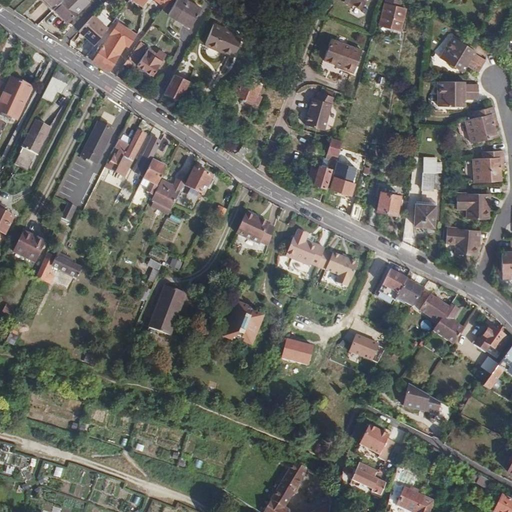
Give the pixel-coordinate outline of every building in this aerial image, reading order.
[(75,0),(61,0),(54,7),(66,20),(81,6),(75,0)] [(195,0),(176,0),(171,10),(193,23),(204,5),(195,0)] [(406,0),(405,0),(384,0),(379,22),(399,27),(406,0)] [(92,14),(78,29),(95,43),(107,27),(92,14)] [(103,44),(94,59),(101,64),(109,69),(126,43),(129,44),(136,33),(119,21),(111,33),(112,34),(106,44),(103,44)] [(244,34),(215,22),(207,41),(236,53),(244,34)] [(451,35),(439,56),(461,70),(465,62),(477,69),(484,58),(472,51),(473,49),(451,35)] [(361,50),(331,37),(322,58),(335,64),(334,67),(351,74),(361,50)] [(142,38),(125,61),(129,64),(133,59),(135,60),(148,42),(142,38)] [(151,45),(139,62),(154,73),(169,52),(164,48),(161,52),(151,45)] [(53,76),(42,97),(52,102),(57,92),(63,94),(71,76),(58,69),(54,77),(53,76)] [(192,81),(175,72),(166,89),(183,97),(192,81)] [(235,81),(231,92),(259,103),(262,96),(258,94),(262,84),(255,81),(256,78),(250,75),(249,79),(241,76),(238,83),(235,81)] [(463,79),(438,79),(438,104),(465,104),(465,95),(478,95),(478,83),(463,81),(463,79)] [(28,92),(8,82),(0,99),(0,117),(13,124),(28,92)] [(311,96),(303,123),(322,128),(330,101),(334,97),(317,92),(313,97),(311,96)] [(204,105),(197,121),(212,128),(219,111),(204,105)] [(474,117),(465,119),(472,141),(498,133),(493,117),(496,116),(493,105),(473,111),(474,117)] [(52,126),(38,119),(17,164),(31,171),(52,126)] [(115,131),(101,123),(83,157),(86,158),(85,161),(93,166),(94,163),(98,165),(115,131)] [(108,164),(106,163),(103,168),(123,178),(145,135),(136,130),(129,144),(117,168),(108,164)] [(319,161),(313,182),(325,186),(328,177),(330,178),(331,174),(340,146),(341,141),(330,137),(325,154),(331,156),(328,164),(319,161)] [(142,177),(150,161),(160,142),(151,138),(134,172),(142,177)] [(113,154),(108,164),(117,168),(129,144),(118,139),(114,147),(119,149),(116,155),(113,154)] [(248,139),(239,150),(252,159),(260,147),(248,139)] [(344,147),(340,146),(331,174),(333,175),(330,187),(350,193),(356,176),(348,174),(348,175),(337,171),(344,147)] [(475,157),(476,180),(502,178),(501,162),(505,162),(504,149),(483,151),(483,157),(475,157)] [(165,169),(150,161),(142,177),(142,178),(151,183),(148,190),(153,193),(165,169)] [(211,175),(194,166),(185,185),(203,194),(211,175)] [(435,171),(423,170),(421,188),(434,189),(435,171)] [(152,203),(149,207),(166,216),(186,179),(178,175),(172,187),(162,182),(152,200),(152,203)] [(371,207),(368,225),(378,230),(383,210),(397,213),(401,195),(380,191),(377,209),(371,207)] [(496,191),(462,192),(462,206),(473,206),(473,216),(494,216),(494,206),(496,206),(496,191)] [(341,194),(336,209),(346,214),(350,197),(341,194)] [(355,201),(351,216),(358,220),(362,204),(355,201)] [(75,208),(67,203),(59,218),(67,222),(75,208)] [(436,205),(416,203),(414,223),(435,225),(436,205)] [(10,215),(0,209),(0,230),(1,231),(10,215)] [(258,216),(247,211),(236,233),(259,245),(261,242),(268,245),(273,227),(268,225),(269,224),(257,218),(258,216)] [(447,226),(445,241),(456,242),(455,251),(477,253),(477,243),(480,243),(481,229),(447,226)] [(312,265),(319,268),(325,250),(326,247),(307,240),(308,235),(297,230),(286,258),(312,267),(312,265)] [(24,231),(13,250),(34,261),(44,241),(24,231)] [(511,236),(511,250),(500,250),(502,276),(511,275),(511,236)] [(358,264),(325,250),(319,268),(340,276),(337,284),(348,288),(358,264)] [(47,253),(36,276),(44,281),(52,264),(57,266),(56,269),(75,279),(80,268),(71,264),(73,260),(55,252),(53,256),(47,253)] [(163,264),(149,259),(146,266),(152,269),(148,280),(155,282),(163,264)] [(397,297),(406,279),(407,277),(389,268),(378,289),(395,298),(396,296),(397,297)] [(425,289),(406,279),(397,297),(414,306),(425,289)] [(165,285),(143,339),(156,345),(161,333),(168,337),(175,320),(174,319),(184,293),(165,285)] [(419,310),(421,311),(431,295),(430,294),(419,310)] [(438,323),(448,307),(431,295),(421,311),(438,323)] [(318,304),(302,298),(297,311),(314,317),(318,304)] [(260,324),(264,313),(248,306),(248,304),(237,299),(234,307),(238,309),(235,316),(231,314),(222,334),(232,338),(231,341),(240,345),(243,339),(252,343),(257,332),(254,331),(258,322),(260,324)] [(458,309),(451,303),(448,307),(438,323),(433,330),(454,343),(464,328),(451,320),(458,309)] [(479,336),(474,344),(485,352),(490,346),(497,352),(499,350),(501,351),(506,345),(504,343),(509,338),(503,333),(506,329),(500,324),(496,329),(491,325),(481,338),(479,336)] [(378,338),(355,328),(349,343),(372,353),(378,338)] [(511,343),(498,363),(490,374),(483,384),(492,390),(496,384),(493,382),(503,369),(511,375),(511,343)] [(480,367),(490,374),(498,363),(488,356),(480,367)] [(439,413),(441,400),(407,381),(403,407),(439,413)] [(369,425),(359,443),(379,454),(377,458),(383,462),(394,442),(388,439),(389,436),(369,425)] [(326,511),(321,503),(310,511),(311,511),(290,511),(283,507),(305,467),(293,460),(262,511),(326,511)] [(376,470),(359,462),(356,467),(351,479),(375,490),(374,492),(380,495),(385,483),(373,477),(376,470)] [(490,480),(473,471),(470,478),(486,487),(490,480)] [(431,511),(434,502),(406,489),(399,506),(412,511),(431,511)] [(511,511),(511,501),(501,496),(492,511),(511,511)]
